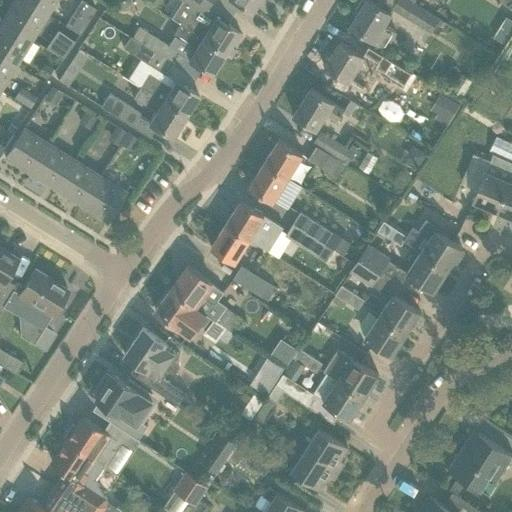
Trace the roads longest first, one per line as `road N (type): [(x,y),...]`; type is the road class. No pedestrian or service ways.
road 1 (residential): [(126,276),(313,0)]
road 2 (residential): [(511,253),(492,247),(477,259),(375,425),(401,451)]
road 3 (residential): [(0,465),(126,276)]
road 4 (residential): [(401,451),(444,392),(511,353)]
road 5 (residential): [(126,276),(0,194)]
